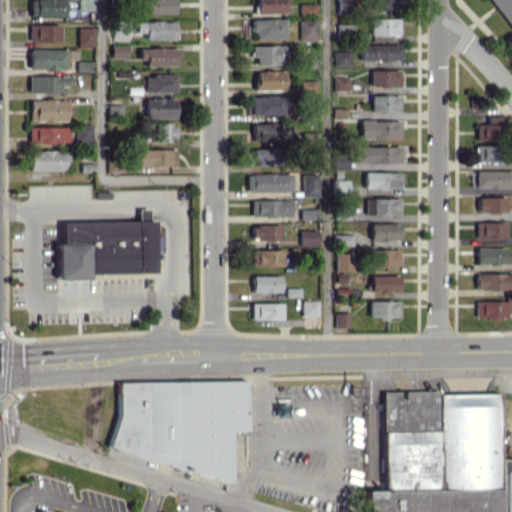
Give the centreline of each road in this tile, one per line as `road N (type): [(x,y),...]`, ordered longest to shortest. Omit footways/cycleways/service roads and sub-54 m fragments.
road 1 (residential): [(212,0),(214,355)]
road 2 (residential): [(437,0),(437,352)]
road 3 (residential): [(0,427),(287,511)]
road 4 (secondary): [(255,354),(511,350)]
